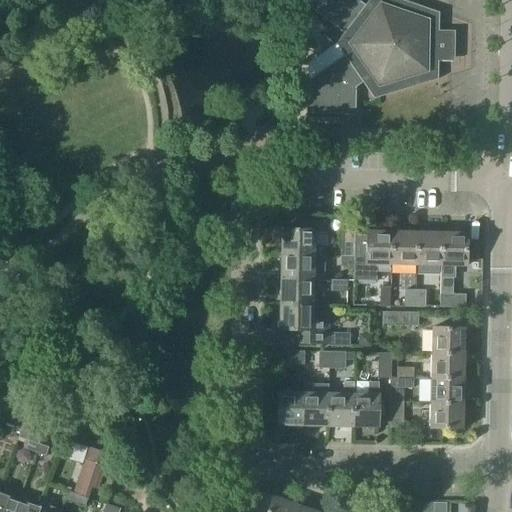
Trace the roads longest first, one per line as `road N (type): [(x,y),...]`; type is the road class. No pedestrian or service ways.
road 1 (unclassified): [(501,458),(505,183)]
road 2 (residential): [(501,458),(250,463)]
road 3 (residential): [(276,176),(505,183)]
road 4 (residential): [(250,463),(241,239)]
